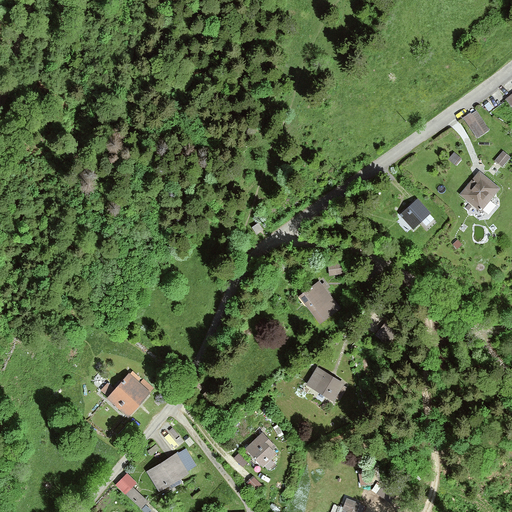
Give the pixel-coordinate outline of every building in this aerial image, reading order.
[(511,92),(503,98),(511,111),(511,92)] [(477,113),(463,121),(475,142),(490,133),(477,113)] [(503,150),(495,159),(503,166),(511,156),(503,150)] [(503,191),(479,173),(461,197),(484,215),(503,191)] [(420,204),(403,218),(415,231),(432,217),(420,204)] [(262,227),(259,222),(252,226),(255,231),(262,227)] [(344,260),(328,262),(329,275),(346,272),(344,260)] [(301,296),(317,319),(337,305),(321,282),(301,296)] [(385,321),(375,334),(390,345),(400,334),(385,321)] [(333,378),(318,369),(306,389),(337,407),(349,387),(333,378)] [(152,398),(129,376),(105,401),(127,423),(152,398)] [(285,460),(262,435),(245,451),(268,476),(285,460)] [(192,482),(178,457),(148,473),(162,498),(192,482)] [(370,468),(358,470),(360,484),(372,481),(370,468)] [(139,487),(128,476),(117,488),(127,499),(135,491),(139,487)] [(135,491),(127,499),(141,511),(147,511),(152,507),(135,491)] [(364,511),(367,508),(347,500),(341,511),(364,511)]
